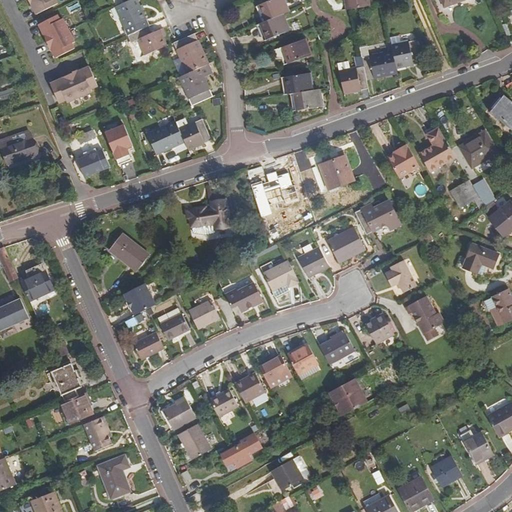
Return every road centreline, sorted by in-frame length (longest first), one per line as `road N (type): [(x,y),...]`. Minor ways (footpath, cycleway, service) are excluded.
road 1 (residential): [(240,155),(303,140),(511,61)]
road 2 (residential): [(132,398),(197,361),(355,297)]
road 3 (residential): [(53,218),(240,155)]
road 4 (residential): [(132,398),(53,218)]
road 5 (residential): [(240,155),(233,68),(205,5)]
road 6 (residential): [(184,511),(132,398)]
